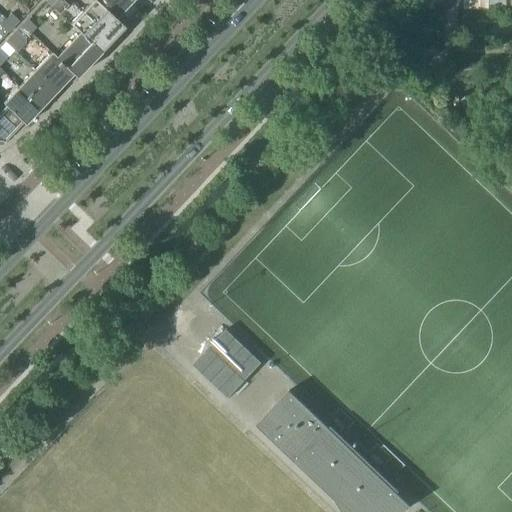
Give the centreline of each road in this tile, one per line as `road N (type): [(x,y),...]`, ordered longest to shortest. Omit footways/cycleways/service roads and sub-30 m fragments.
road 1 (secondary): [(0,352),(336,0)]
road 2 (secondary): [(255,0),(41,225)]
